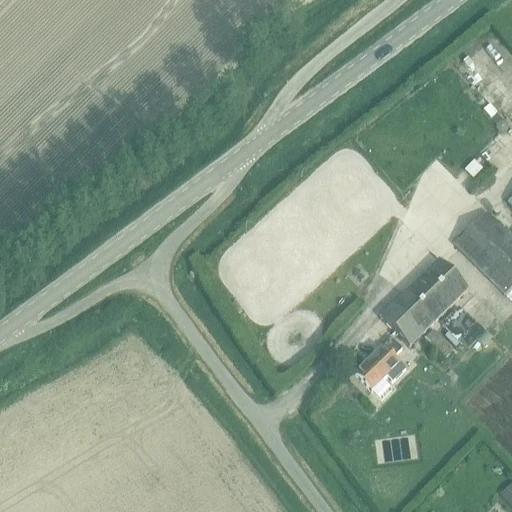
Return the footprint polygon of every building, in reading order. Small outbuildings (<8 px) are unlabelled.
[(503,300),(511,291),(511,243),(485,217),(453,251),(503,300)] [(408,350),(465,294),(437,266),(380,322),(408,350)] [(480,362),(507,336),(494,323),(467,349),(480,362)] [(444,362),(454,352),(434,332),(424,341),(444,362)] [(391,389),(405,375),(392,362),(401,353),(391,343),(355,379),(371,395),(384,382),(391,389)] [(511,507),(511,485),(501,496),(511,507)]
